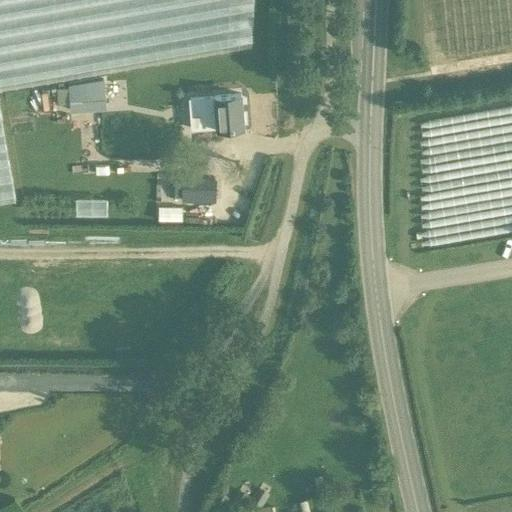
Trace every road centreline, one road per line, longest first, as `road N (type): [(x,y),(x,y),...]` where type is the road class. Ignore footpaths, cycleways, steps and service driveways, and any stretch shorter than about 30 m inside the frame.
road 1 (secondary): [(417,511),(376,289),(369,133)]
road 2 (unclassified): [(312,133),(274,284)]
road 3 (secondary): [(369,133),(374,0)]
